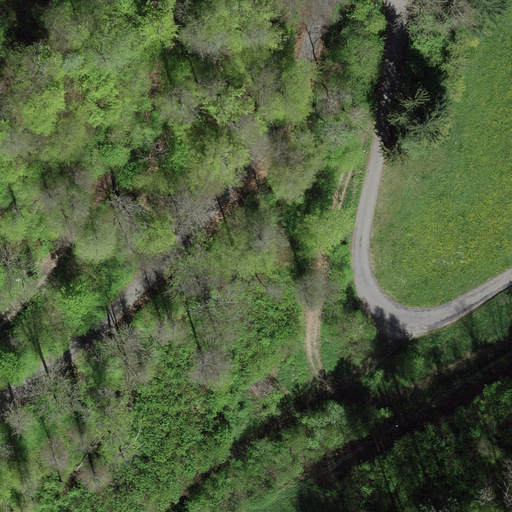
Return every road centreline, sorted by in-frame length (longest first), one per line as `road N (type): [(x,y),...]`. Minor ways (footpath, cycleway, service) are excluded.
road 1 (unclassified): [(0,404),(60,366),(220,198),(296,93),(322,0)]
road 2 (unclassified): [(400,0),(401,39),(358,261),(369,290),(399,319),(425,319),(511,276)]
road 3 (track): [(148,0),(160,8),(167,54),(111,174),(46,269),(0,314)]
